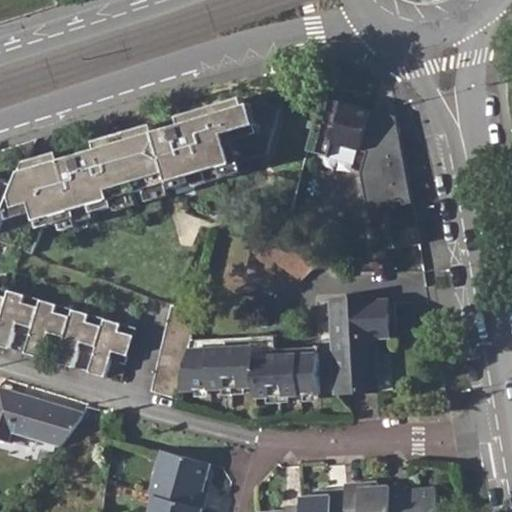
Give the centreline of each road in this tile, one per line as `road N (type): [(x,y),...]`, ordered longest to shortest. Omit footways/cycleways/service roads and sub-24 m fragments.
road 1 (tertiary): [(443,37),(507,437)]
road 2 (secondary): [(0,122),(267,36),(376,19)]
road 3 (residential): [(0,361),(254,438)]
road 4 (residential): [(254,438),(279,446),(507,437)]
road 5 (secondary): [(165,0),(0,52)]
